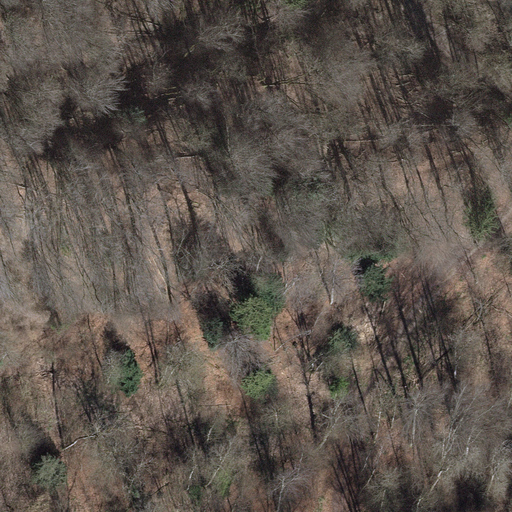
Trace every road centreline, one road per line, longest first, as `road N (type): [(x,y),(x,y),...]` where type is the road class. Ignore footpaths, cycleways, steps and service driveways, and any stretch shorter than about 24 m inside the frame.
road 1 (track): [(511,209),(436,283),(369,388),(344,476),(345,511)]
road 2 (track): [(412,0),(456,54),(511,90)]
